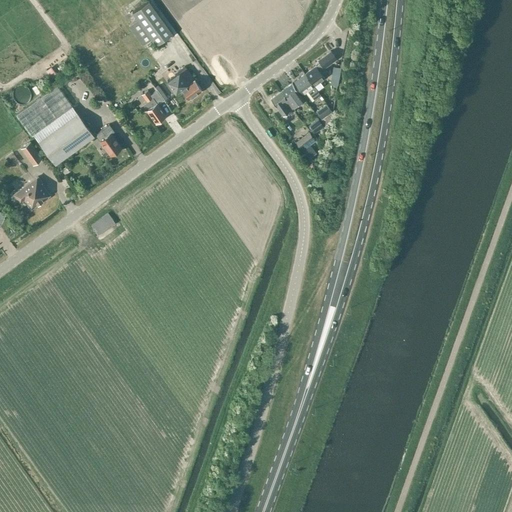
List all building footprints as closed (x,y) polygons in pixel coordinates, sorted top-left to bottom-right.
[(149,0),(132,12),(137,19),(129,25),(143,44),(151,39),(156,45),(173,33),(149,0)] [(316,65),(305,73),(318,90),(323,86),(320,82),(325,78),(323,74),(327,72),(323,67),(336,58),(330,51),(318,60),(320,62),(316,65)] [(178,72),(167,80),(176,91),(181,87),(189,98),(201,89),(184,66),(178,71),(178,72)] [(333,66),(331,78),(339,79),(341,67),(333,66)] [(305,73),(294,81),(304,94),(307,91),(314,100),(321,95),(318,90),(305,73)] [(292,83),(281,91),(292,107),(302,100),(296,92),(297,91),(292,83)] [(34,134),(39,141),(77,113),(72,106),(57,84),(17,114),(31,136),(34,134)] [(147,109),(146,110),(156,122),(166,114),(148,89),(141,94),(146,102),(143,104),(147,109)] [(293,108),(292,107),(281,91),(270,98),(283,116),(293,108)] [(326,103),(315,111),(321,119),(332,111),(326,103)] [(77,113),(39,141),(55,164),(94,136),(77,113)] [(318,119),(309,126),(313,133),(323,126),(318,119)] [(109,123),(95,133),(110,155),(121,147),(111,133),(114,131),(109,123)] [(309,131),(296,142),(310,159),(315,154),(308,146),(313,142),(311,139),(313,137),(309,131)] [(29,141),(21,147),(33,164),(41,157),(29,141)] [(31,208),(50,195),(41,183),(42,182),(37,176),(13,193),(20,202),(24,199),(31,208)] [(115,222),(108,213),(92,225),(98,235),(115,222)]
